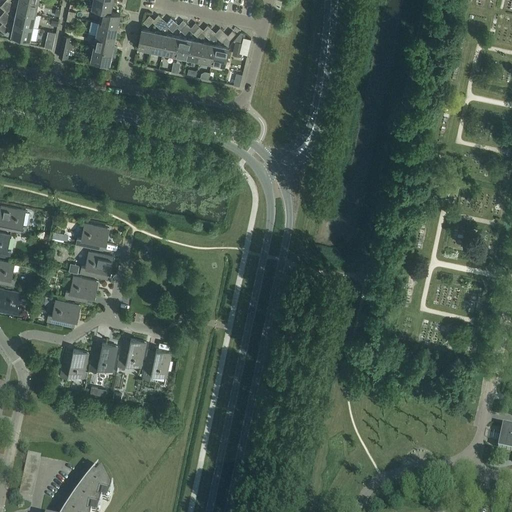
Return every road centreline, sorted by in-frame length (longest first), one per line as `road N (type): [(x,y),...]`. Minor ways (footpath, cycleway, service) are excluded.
road 1 (secondary): [(228,511),(288,234),(277,172)]
road 2 (secondary): [(261,177),(271,215),(208,511)]
road 3 (residential): [(240,101),(0,63)]
road 4 (unclassified): [(362,511),(371,488),(463,465),(477,452),(492,382)]
road 5 (secondary): [(0,91),(195,131)]
road 6 (residential): [(0,493),(24,381),(3,347)]
road 7 (tertiary): [(309,141),(329,0)]
